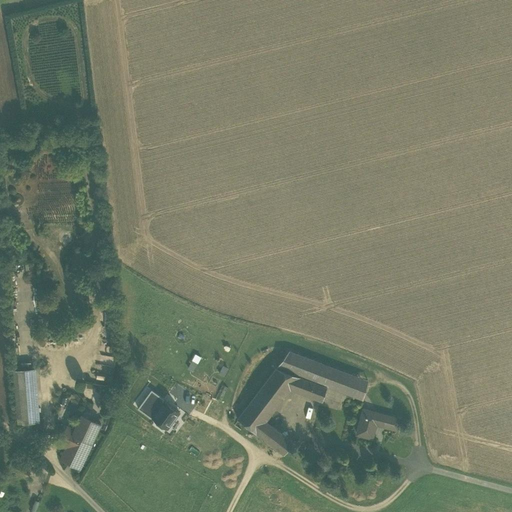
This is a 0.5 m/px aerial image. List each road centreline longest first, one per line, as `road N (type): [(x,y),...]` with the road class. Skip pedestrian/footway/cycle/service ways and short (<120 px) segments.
road 1 (unknown): [(257,453),(349,510),(375,507),(413,465),(511,490)]
road 2 (unclassified): [(101,511),(0,423)]
